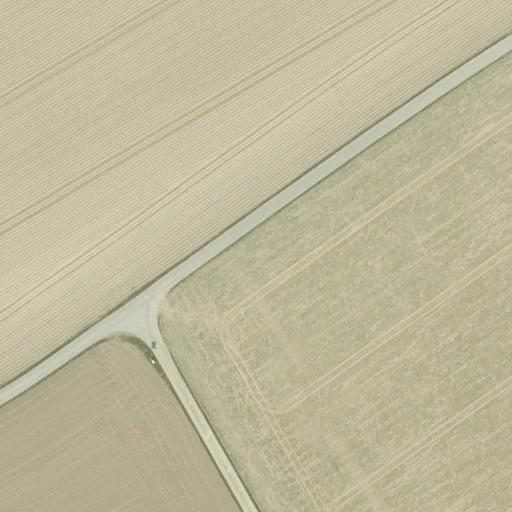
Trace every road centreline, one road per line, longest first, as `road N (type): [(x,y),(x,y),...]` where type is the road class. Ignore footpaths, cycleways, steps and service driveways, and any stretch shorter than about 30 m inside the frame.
road 1 (unclassified): [(511,47),(135,313),(249,511)]
road 2 (track): [(135,313),(0,399)]
